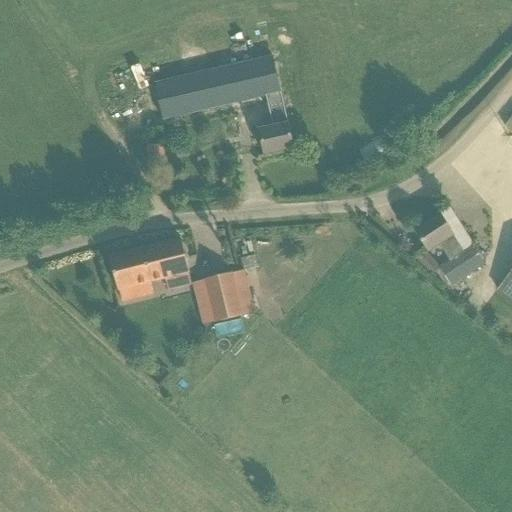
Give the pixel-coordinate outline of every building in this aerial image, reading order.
[(170,85),(173,101),(178,121),(268,100),(274,127),(259,131),(265,155),(293,149),(289,129),(280,93),(267,96),(260,65),(170,85)] [(376,160),(404,151),(398,133),(370,142),(376,160)] [(484,263),(473,246),(463,252),(439,215),(415,231),(428,251),(440,243),(451,260),(440,267),(451,285),(484,263)] [(180,241),(111,258),(116,277),(119,289),(122,303),(153,295),(149,281),(164,277),(167,292),(191,285),(188,271),(185,260),(180,241)] [(431,275),(439,268),(423,251),(415,258),(431,275)] [(511,269),(496,290),(511,302),(511,269)] [(243,316),(232,273),(204,280),(215,323),(243,316)]
